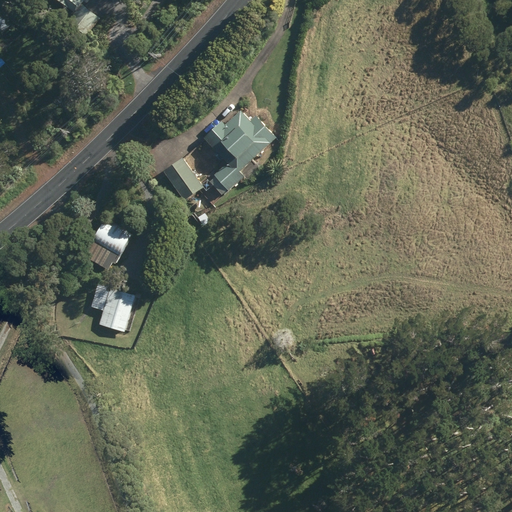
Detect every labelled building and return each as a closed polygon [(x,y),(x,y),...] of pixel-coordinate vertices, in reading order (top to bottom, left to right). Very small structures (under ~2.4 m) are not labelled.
[(57,0),(75,14),(68,24),(85,38),(87,39),(102,20),(82,5),(85,2),(81,0),(57,0)] [(0,19),(0,37),(12,25),(4,16),(0,19)] [(245,175),(240,170),(277,136),(257,115),(251,120),(241,110),(226,124),(223,120),(205,137),(216,149),(214,151),(220,158),(222,156),(228,162),(215,173),(229,189),(245,175)] [(165,171),(186,199),(205,185),(184,157),(165,171)] [(198,217),(203,224),(209,220),(205,213),(198,217)] [(84,255),(108,269),(113,261),(116,263),(133,234),(106,218),(84,255)] [(101,323),(125,331),(136,295),(99,283),(93,305),(105,308),(101,323)]
